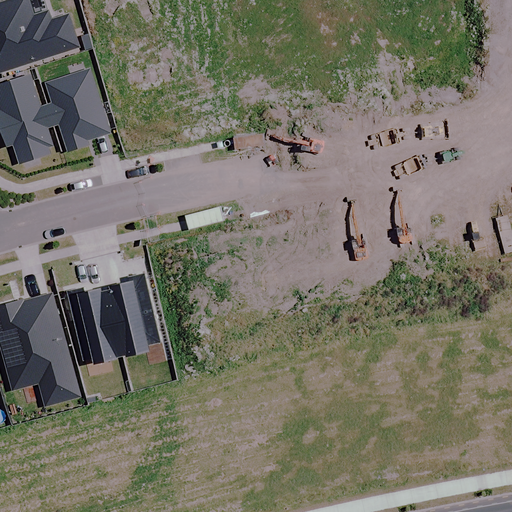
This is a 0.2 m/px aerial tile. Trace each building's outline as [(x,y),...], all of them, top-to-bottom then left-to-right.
[(27,0),(15,0),(0,5),(0,73),(78,49),(68,17),(52,22),(49,13),(33,18),(27,0)] [(89,70),(45,84),(52,106),(48,107),(54,128),(59,126),(68,154),(88,148),(86,142),(110,135),(89,70)] [(47,130),(54,128),(48,107),(41,110),(30,77),(0,87),(0,131),(6,149),(13,146),(19,165),(49,156),(47,149),(52,148),(47,130)] [(158,343),(158,340),(142,273),(125,277),(127,282),(104,286),(105,290),(100,292),(100,288),(96,289),(83,292),(81,287),(63,291),(80,361),(87,360),(88,366),(113,360),(112,359),(120,357),(120,358),(122,357),(130,356),(145,352),(144,352),(148,351),(147,349),(151,347),(150,345),(158,343)] [(80,398),(51,293),(22,300),(22,299),(0,304),(0,356),(10,393),(36,386),(42,408),(80,398)]
